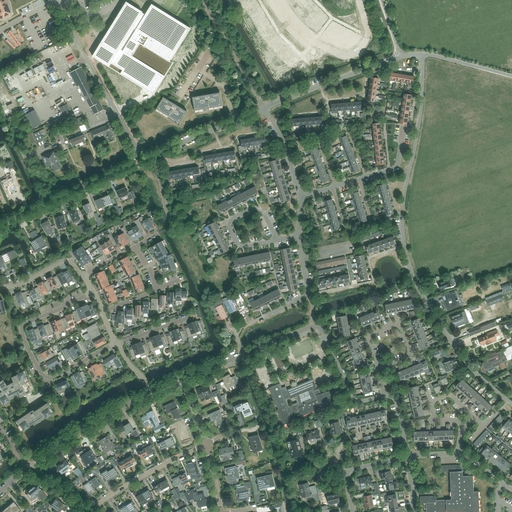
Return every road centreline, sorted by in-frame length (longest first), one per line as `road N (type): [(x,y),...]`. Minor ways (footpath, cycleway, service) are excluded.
road 1 (residential): [(511,405),(465,362),(406,261),(401,224),(422,54)]
road 2 (residential): [(93,291),(23,324),(23,339),(46,377),(117,341)]
road 3 (residential): [(140,160),(54,0)]
road 4 (residential): [(0,223),(140,160)]
road 5 (residential): [(263,108),(400,56)]
road 6 (residential): [(27,469),(151,393)]
road 7 (residential): [(83,511),(206,448)]
road 8 (residential): [(140,160),(263,108)]
road 9 (residential): [(335,186),(319,141),(343,129),(365,176)]
road 10 (residential): [(274,0),(337,53),(350,55),(368,36)]
